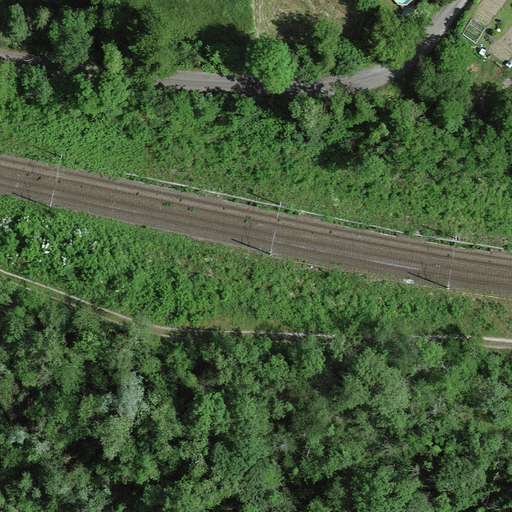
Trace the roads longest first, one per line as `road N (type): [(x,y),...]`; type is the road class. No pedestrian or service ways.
road 1 (track): [(511,348),(331,334),(172,335),(0,278)]
road 2 (track): [(461,0),(424,51),(398,68),(318,90),(0,58)]
